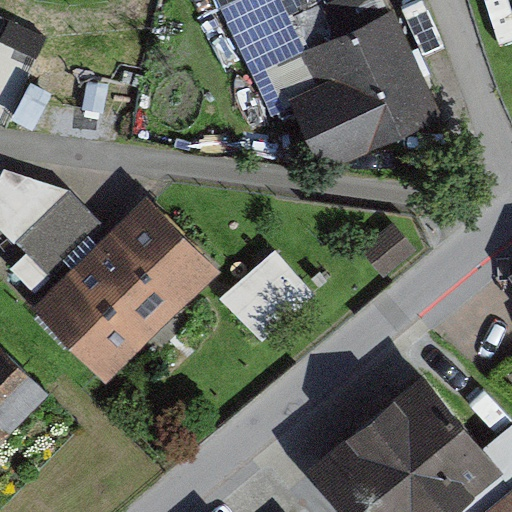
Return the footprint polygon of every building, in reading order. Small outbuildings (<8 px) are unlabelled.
[(333,37),(316,0),(248,0),(295,105),(306,100),(315,120),(295,129),(309,161),(332,151),(338,166),(460,112),(412,3),(333,37)] [(237,263),(166,192),(127,231),(87,190),(35,242),(74,281),(52,304),(124,376),(237,263)] [(227,293),(261,332),(314,286),(280,247),(227,293)] [(0,324),(0,454),(65,391),(0,324)] [(462,511),(511,471),(511,454),(440,368),(325,463),(365,511),(462,511)] [(511,511),(511,503),(500,511),(511,511)]
